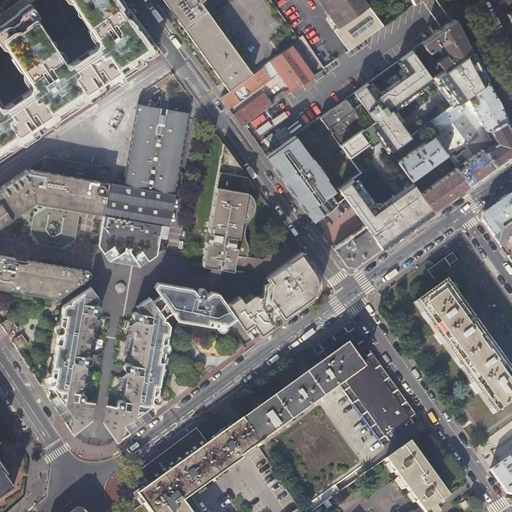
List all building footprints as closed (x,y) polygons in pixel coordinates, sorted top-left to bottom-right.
[(0,159),(156,56),(157,53),(118,0),(75,0),(106,42),(69,64),(29,8),(0,29),(0,35),(36,87),(2,108),(0,105),(0,159)] [(229,88),(253,71),(201,0),(165,0),(169,5),(170,6),(177,16),(229,88)] [(333,30),(347,50),(382,25),(363,0),(316,0),(335,28),(333,30)] [(174,18),(177,16),(170,6),(169,5),(166,8),(174,18)] [(395,16),(400,12),(397,8),(392,12),(395,16)] [(432,63),(439,72),(470,50),(453,19),(417,45),(424,53),(440,43),(447,52),(432,63)] [(290,91),(296,87),(312,75),(290,44),(268,60),(290,91)] [(352,92),(373,120),(389,108),(430,79),(410,50),(398,59),(408,72),(375,95),(366,82),(352,92)] [(431,78),(451,106),(466,95),(472,91),(486,81),(477,64),(470,50),(439,72),(431,78)] [(220,97),(228,108),(269,79),(260,67),(220,97)] [(451,106),(424,125),(428,130),(432,136),(445,153),(455,167),(461,162),(481,148),(492,140),(484,130),(488,128),(506,118),(486,81),(472,91),(475,98),(470,102),(466,95),(451,106)] [(281,98),(289,93),(286,88),(278,94),(281,98)] [(159,93),(157,104),(165,106),(167,94),(159,93)] [(233,115),(242,127),(262,112),(272,105),(263,93),(233,115)] [(330,133),(339,145),(365,126),(344,98),(318,117),(326,128),(328,127),(331,133),(330,133)] [(120,182),(109,180),(103,214),(170,224),(188,110),(165,106),(157,104),(134,100),(120,182)] [(409,136),(389,108),(373,120),(365,126),(339,145),(342,149),(344,152),(348,157),(379,135),(389,151),(409,136)] [(482,150),(495,166),(508,157),(511,154),(511,130),(506,118),(488,128),(495,141),(482,150)] [(205,119),(181,259),(233,269),(236,254),(245,255),(248,234),(248,231),(246,219),(247,216),(249,214),(252,211),(254,207),(254,203),(253,199),(251,196),(249,193),(245,191),(248,178),(205,119)] [(409,136),(389,151),(393,156),(428,130),(424,125),(409,136)] [(265,155),(313,221),(337,204),(330,193),(334,190),(293,135),(265,155)] [(432,136),(397,162),(408,177),(410,180),(445,153),(432,136)] [(457,170),(468,185),(484,174),(495,166),(482,150),(481,148),(461,162),(464,165),(457,170)] [(334,159),(344,152),(342,149),(332,156),(334,159)] [(47,155),(0,185),(0,224),(34,202),(79,210),(103,214),(109,180),(102,179),(102,173),(97,172),(97,176),(92,176),(93,171),(95,162),(47,155)] [(420,193),(432,211),(455,195),(468,185),(457,170),(456,168),(420,193)] [(380,248),(381,248),(408,228),(432,211),(420,193),(410,180),(408,177),(400,183),(404,189),(380,206),(369,205),(351,178),(338,188),(364,225),(380,248)] [(511,198),(509,193),(494,204),(483,212),(481,219),(493,236),(502,229),(499,225),(502,223),(506,220),(507,222),(509,220),(508,219),(511,216),(511,198)] [(76,224),(79,210),(34,202),(32,217),(31,226),(30,231),(35,232),(34,237),(39,237),(38,242),(62,246),(63,242),(68,243),(69,238),(74,238),(75,233),(76,224)] [(170,224),(103,214),(98,244),(111,261),(139,266),(166,247),(162,242),(167,239),(170,224)] [(502,229),(493,236),(501,247),(508,243),(506,239),(511,235),(511,222),(506,227),(504,228),(502,229)] [(367,257),(380,248),(364,225),(332,247),(345,266),(354,267),(367,257)] [(243,302),(239,296),(227,304),(238,320),(244,328),(252,322),(260,334),(312,297),(312,296),(314,294),(316,291),(318,288),(319,284),(319,280),(318,276),(315,273),(316,272),(301,251),(262,279),(264,281),(262,296),(258,295),(247,302),(245,300),(243,302)] [(459,263),(453,253),(428,271),(434,281),(459,263)] [(0,294),(48,303),(86,276),(88,274),(88,272),(87,270),(85,269),(34,260),(28,262),(26,262),(24,262),(22,260),(19,257),(0,254),(0,294)] [(238,320),(227,304),(218,292),(205,290),(201,292),(201,291),(200,290),(199,289),(197,289),(194,291),(192,287),(160,282),(156,285),(160,292),(171,308),(173,311),(187,313),(186,319),(229,327),(228,326),(228,325),(227,324),(227,323),(228,323),(228,322),(229,321),(230,320),(231,320),(232,320),(232,321),(233,321),(234,322),(238,320)] [(444,285),(511,379),(511,373),(447,283),(444,285)] [(495,412),(511,400),(511,379),(444,285),(417,305),(495,412)] [(49,379),(46,394),(71,432),(89,420),(94,392),(86,382),(87,380),(85,378),(88,376),(88,375),(88,373),(86,370),(89,368),(90,363),(92,352),(89,349),(91,348),(92,347),(93,346),(93,345),(92,344),(91,342),(94,339),(98,315),(96,313),(97,312),(98,312),(99,311),(100,310),(100,309),(99,307),(97,305),(100,304),(100,301),(91,287),(62,308),(57,335),(58,335),(59,336),(60,337),(60,339),(59,340),(59,341),(57,342),(55,342),(50,372),(51,373),(52,374),(53,375),(53,376),(52,378),(52,379),(50,379),(49,379)] [(160,292),(152,298),(163,314),(171,308),(160,292)] [(117,440),(153,413),(157,391),(156,391),(155,390),(154,389),(154,387),(155,386),(156,385),(157,384),(158,384),(162,362),(161,361),(160,360),(159,360),(159,359),(159,357),(160,356),(161,355),(162,354),(163,354),(169,323),(163,314),(152,298),(149,295),(133,306),(133,310),(135,312),(132,313),(132,315),(131,316),(132,318),(134,319),(131,321),(127,344),(129,347),(127,348),(126,349),(126,350),(126,352),(128,354),(125,357),(121,376),(124,379),(122,380),(121,381),(120,383),(120,385),(122,386),(109,396),(104,421),(117,440)] [(492,415),(495,412),(417,305),(414,307),(492,415)] [(10,316),(0,323),(0,324),(6,333),(17,326),(10,316)] [(416,423),(418,419),(353,329),(344,327),(312,350),(321,362),(239,420),(256,444),(257,446),(260,444),(259,442),(334,390),(337,394),(342,391),(383,446),(416,423)] [(238,457),(256,444),(239,420),(230,426),(219,410),(218,411),(229,428),(206,444),(195,428),(137,471),(147,485),(135,494),(142,503),(130,511),(200,511),(189,495),(240,459),(238,457)] [(448,497),(408,442),(384,459),(387,463),(393,472),(397,478),(408,492),(416,503),(419,508),(422,511),(426,511),(437,505),(448,497)] [(511,468),(510,466),(511,464),(507,457),(490,470),(506,493),(511,493),(511,468)] [(0,497),(11,489),(0,472),(0,497)] [(413,505),(416,503),(408,492),(397,478),(395,479),(413,505)]
